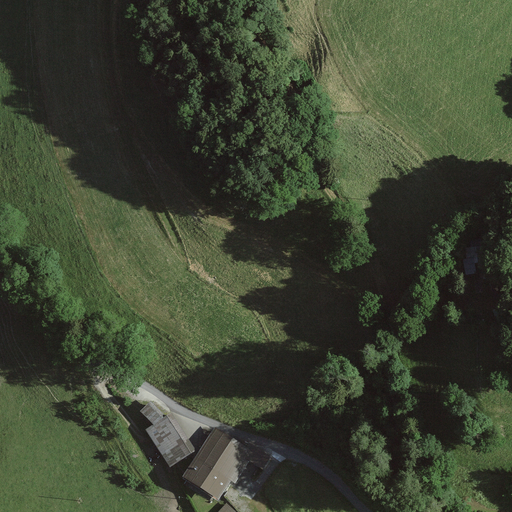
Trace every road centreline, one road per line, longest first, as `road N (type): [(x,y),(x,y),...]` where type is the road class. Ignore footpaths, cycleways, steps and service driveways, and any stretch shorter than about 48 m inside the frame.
road 1 (track): [(438,511),(411,454),(402,376),(372,260),(294,114),(260,20),(268,0)]
road 2 (unclassified): [(366,511),(313,465),(203,420),(65,341),(31,307),(0,257)]
